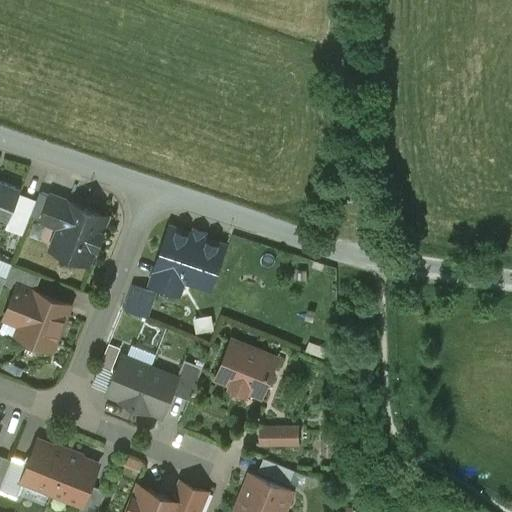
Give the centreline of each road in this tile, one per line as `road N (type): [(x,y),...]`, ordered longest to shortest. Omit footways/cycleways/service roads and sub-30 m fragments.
road 1 (residential): [(0,387),(64,412),(152,188)]
road 2 (residential): [(152,188),(317,245),(381,258)]
road 3 (residential): [(0,135),(152,188)]
road 4 (unclassified): [(381,258),(511,276)]
